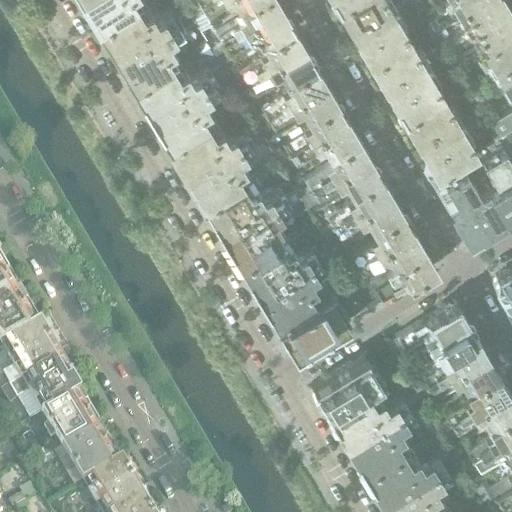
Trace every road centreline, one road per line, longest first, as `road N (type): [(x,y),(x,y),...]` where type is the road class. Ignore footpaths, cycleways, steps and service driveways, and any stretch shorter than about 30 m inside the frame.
road 1 (residential): [(278,380),(48,0)]
road 2 (residential): [(0,191),(189,511)]
road 3 (residential): [(298,0),(460,272)]
road 4 (residential): [(460,272),(278,380)]
road 5 (residential): [(357,511),(278,380)]
